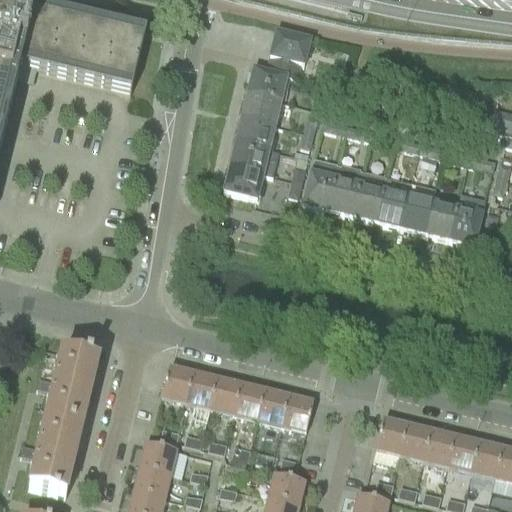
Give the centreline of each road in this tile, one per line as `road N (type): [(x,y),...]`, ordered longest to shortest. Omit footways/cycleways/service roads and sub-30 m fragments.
road 1 (residential): [(511,301),(165,218)]
road 2 (residential): [(194,0),(165,218)]
road 3 (residential): [(354,387),(143,334)]
road 4 (residential): [(98,511),(143,334)]
road 5 (residential): [(511,426),(354,387)]
road 6 (residential): [(143,334),(0,298)]
road 7 (residential): [(325,511),(354,387)]
road 8 (secondary): [(390,0),(511,19)]
